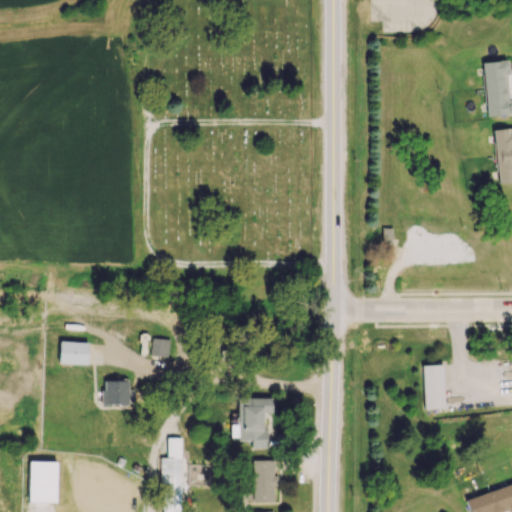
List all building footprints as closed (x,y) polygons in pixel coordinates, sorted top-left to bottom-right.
[(481,61),(485,116),(511,113),(511,108),(511,98),(508,99),(506,60),(481,61)] [(511,127),(492,128),(495,182),(511,181),(511,127)] [(383,228),(383,247),(394,247),(394,228),(383,228)] [(167,356),(169,339),(151,337),(149,354),(167,356)] [(85,364),(86,342),(57,341),(57,363),(85,364)] [(420,365),(423,410),(446,408),(443,364),(420,365)] [(101,379),(101,403),(127,404),(128,380),(101,379)] [(266,448),(266,420),(270,420),(270,397),(236,397),(236,424),(229,424),(229,439),(250,439),(249,448),(266,448)] [(159,511),(178,511),(179,483),(188,483),(188,466),(187,466),(187,450),(180,450),(180,437),(166,437),(165,457),(160,457),(159,511)] [(272,500),(272,459),(251,460),(251,501),(272,500)] [(511,482),(463,498),(467,511),(499,511),(511,508),(511,482)]
